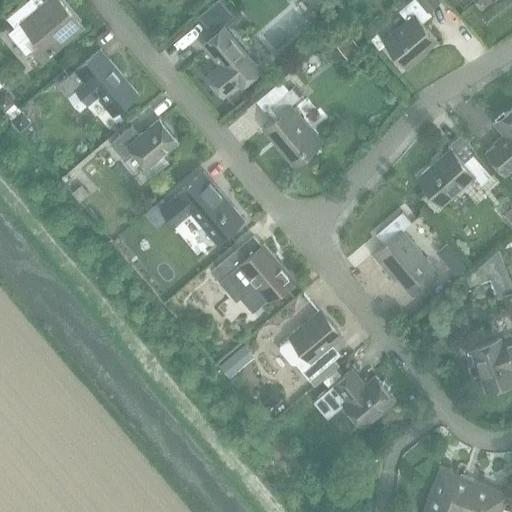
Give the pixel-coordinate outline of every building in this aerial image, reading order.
[(43,60),(83,27),(60,0),(46,0),(38,7),(31,0),(29,0),(8,18),(15,27),(9,32),(27,53),(33,48),(43,60)] [(239,80),(243,84),(260,70),(225,28),(236,19),(220,0),(219,0),(200,16),(215,34),(205,43),(223,64),(210,76),(224,92),(239,80)] [(410,23),(387,43),(407,67),(420,56),(419,54),(437,39),(423,22),(432,15),(428,10),(440,0),(439,0),(414,0),(401,12),(410,23)] [(316,62),(323,47),(314,43),(307,58),(316,62)] [(109,59),(105,62),(96,52),(59,84),(80,110),(99,94),(104,101),(103,102),(112,114),(138,93),(128,82),(127,83),(121,77),(123,75),(109,59)] [(264,128),(295,165),(308,153),(305,149),(318,137),(291,105),(300,97),(292,87),(270,106),(278,115),(264,128)] [(511,168),(511,107),(494,122),(506,136),(498,144),(497,143),(487,151),(505,174),(511,168)] [(146,166),(177,140),(160,119),(139,136),(131,126),(111,143),(125,158),(134,151),(146,166)] [(473,155),(464,163),(451,149),(418,178),(442,205),(475,176),(482,185),(492,176),(473,155)] [(217,241),(244,218),(203,171),(176,193),(177,194),(161,208),(175,224),(191,210),(204,226),(201,229),(200,234),(207,242),(213,243),(216,240),(217,241)] [(413,294),(438,273),(402,231),(412,222),(403,211),(377,233),(385,244),(374,253),(387,268),(390,266),(413,294)] [(215,266),(211,270),(236,300),(242,295),(254,310),(267,299),(268,301),(294,279),(264,242),(261,244),(253,235),(239,246),(215,266)] [(297,364),(311,379),(335,358),(326,348),(342,335),(321,311),(280,345),(279,349),(291,363),(297,364)] [(511,369),(511,339),(502,343),(500,338),(471,348),(476,361),(473,362),(471,364),(470,368),(472,372),(474,374),(477,375),(480,374),(487,392),(511,383),(511,369)] [(376,376),(363,387),(350,371),(333,384),(334,384),(314,401),(328,417),(345,404),(363,425),(395,399),(376,376)] [(442,471),(426,511),(497,511),(504,494),(472,482),(473,479),(460,474),(459,478),(442,471)]
